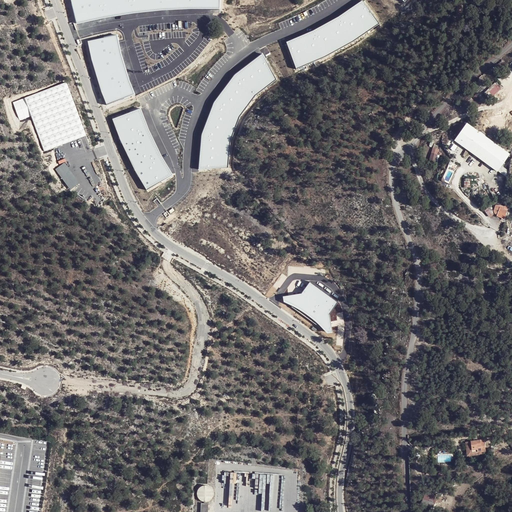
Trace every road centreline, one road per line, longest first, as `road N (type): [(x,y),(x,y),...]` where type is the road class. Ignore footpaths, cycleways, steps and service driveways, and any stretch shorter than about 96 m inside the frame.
road 1 (unclassified): [(338,511),(349,423),(337,365),(311,336),(143,222),(54,0)]
road 2 (residential): [(511,40),(391,166),(418,269),(405,388),(406,511)]
road 3 (track): [(461,0),(456,28),(398,136),(400,154)]
